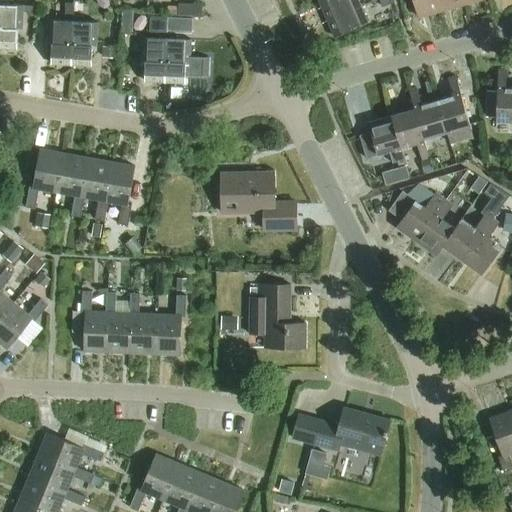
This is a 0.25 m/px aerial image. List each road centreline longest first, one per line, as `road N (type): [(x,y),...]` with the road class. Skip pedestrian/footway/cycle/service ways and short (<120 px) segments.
road 1 (residential): [(0,102),(168,130),(281,98)]
road 2 (residential): [(243,405),(0,390)]
road 3 (residential): [(281,98),(511,34)]
road 4 (residential): [(425,393),(403,397),(331,373),(336,259),(355,246)]
road 5 (unclassified): [(355,246),(281,98)]
road 6 (unclassified): [(425,393),(355,246)]
